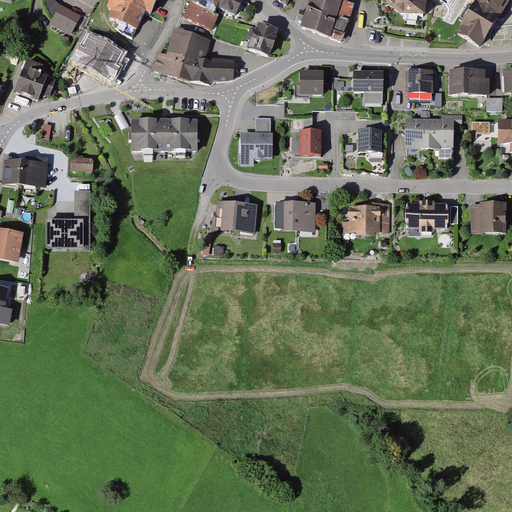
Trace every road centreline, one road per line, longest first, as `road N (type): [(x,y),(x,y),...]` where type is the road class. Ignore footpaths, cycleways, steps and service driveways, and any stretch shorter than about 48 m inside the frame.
road 1 (residential): [(511,187),(268,185),(222,177),(215,164),(229,95)]
road 2 (residential): [(229,95),(139,88),(58,106),(20,120),(0,147)]
road 3 (tertiary): [(511,57),(356,55)]
